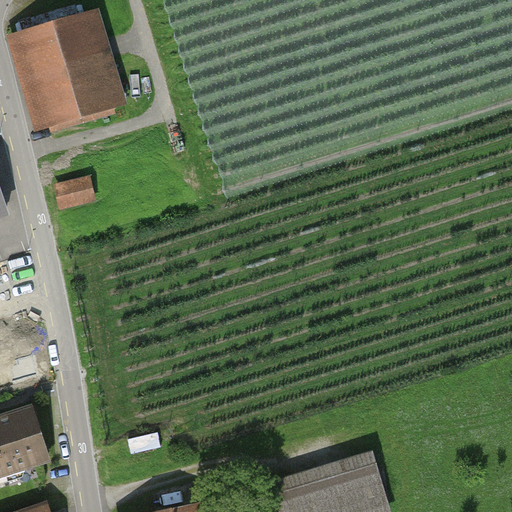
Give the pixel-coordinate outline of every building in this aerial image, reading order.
[(98,9),(8,36),(36,131),(126,104),(98,9)] [(94,178),(56,188),(62,214),(100,204),(94,178)] [(31,402),(0,413),(0,478),(52,459),(31,402)] [(158,435),(129,441),(132,457),(161,451),(158,435)] [(374,464),(262,498),(266,511),(360,511),(387,504),(374,464)]
